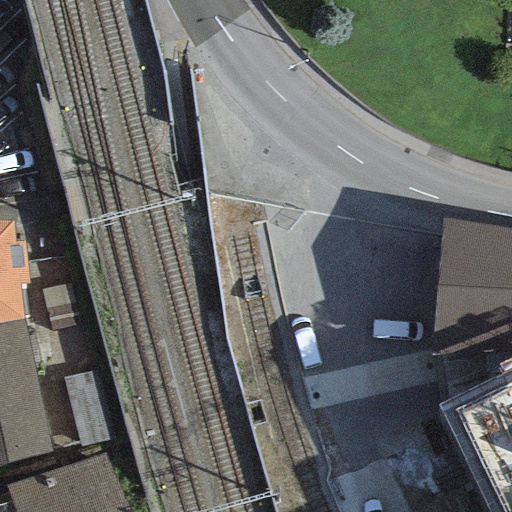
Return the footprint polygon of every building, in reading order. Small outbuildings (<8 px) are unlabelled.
[(511,231),(442,220),(427,356),(511,349),(511,231)] [(13,244),(12,223),(0,222),(0,323),(21,319),(17,284),(27,283),(22,242),(13,244)] [(79,325),(70,284),(39,291),(49,332),(79,325)] [(0,323),(0,466),(50,451),(21,319),(0,323)] [(437,405),(486,511),(511,511),(511,359),(498,366),(502,375),(437,405)] [(124,511),(103,454),(6,485),(13,511),(124,511)]
